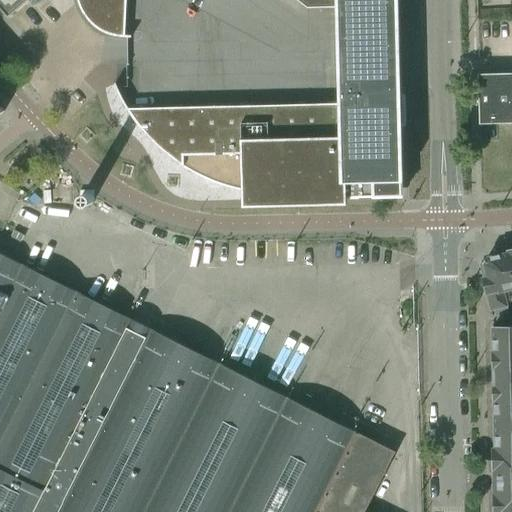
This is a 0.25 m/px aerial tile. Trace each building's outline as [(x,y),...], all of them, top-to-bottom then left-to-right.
[(0,0),(0,5),(11,17),(30,0),(0,0)] [(78,0),(79,2),(80,8),(83,14),(86,19),(91,24),(96,29),(103,32),(109,35),(116,37),(122,37),(123,0),(78,0)] [(402,171),(404,171),(399,0),(311,0),(313,1),(331,0),(331,8),(339,7),(341,65),(342,103),(127,109),(133,118),(139,127),(146,135),(154,143),(162,151),(171,158),(179,164),(189,170),(199,175),(209,180),(219,184),(229,187),(240,190),(242,190),(243,207),(347,205),(347,198),(402,196),(402,171)] [(511,73),(479,74),(478,74),(479,124),(511,123),(511,73)] [(90,190),(80,191),(80,199),(80,200),(81,200),(81,201),(81,202),(81,203),(82,203),(82,204),(83,204),(83,205),(84,205),(85,206),(86,206),(87,206),(88,206),(89,206),(90,205),(91,205),(92,204),(93,203),(93,202),(94,201),(94,200),(94,199),(94,194),(94,190),(90,190)] [(0,511),(364,511),(395,453),(375,443),(329,420),(260,384),(191,349),(127,316),(0,251),(0,511)] [(487,278),(483,278),(487,294),(491,310),(493,309),(495,315),(508,312),(507,306),(506,301),(511,299),(511,264),(509,251),(508,251),(508,253),(487,258),(483,264),(487,278)] [(511,327),(493,328),(493,352),(511,351),(511,327)] [(511,351),(493,352),(494,376),(511,375),(511,351)] [(511,375),(494,376),(494,400),(511,399),(511,375)] [(511,399),(494,400),(495,424),(511,423),(511,399)] [(511,423),(495,424),(495,448),(511,447),(511,423)] [(495,449),(493,449),(494,473),(494,476),(494,483),(511,482),(511,447),(495,448),(495,449)] [(511,511),(511,482),(494,483),(494,489),(494,492),(494,511),(511,511)]
